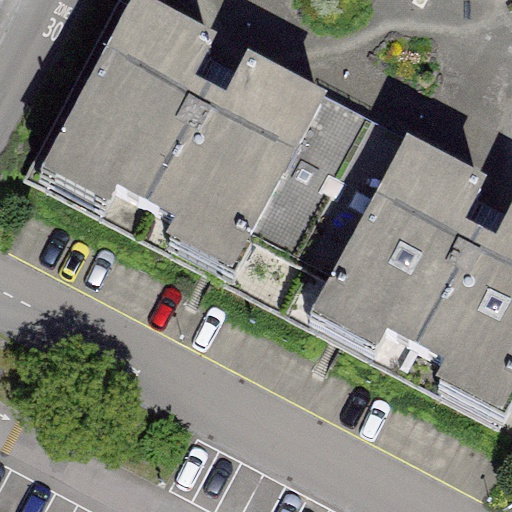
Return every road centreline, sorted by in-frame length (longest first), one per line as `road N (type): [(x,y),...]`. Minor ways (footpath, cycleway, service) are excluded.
road 1 (residential): [(423,511),(0,289)]
road 2 (residential): [(0,112),(57,0)]
